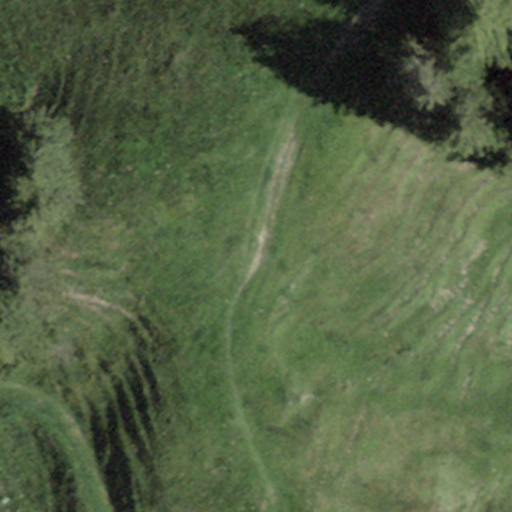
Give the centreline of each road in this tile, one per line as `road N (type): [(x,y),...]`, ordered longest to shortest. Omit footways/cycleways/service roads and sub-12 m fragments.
road 1 (track): [(264,511),(242,405),(250,298),(309,105),(330,70),(401,0)]
road 2 (track): [(0,389),(36,407),(79,448),(106,511)]
